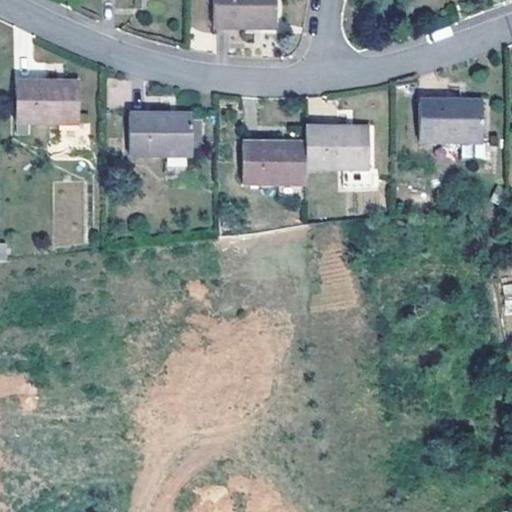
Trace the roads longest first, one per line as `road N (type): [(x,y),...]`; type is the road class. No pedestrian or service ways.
road 1 (residential): [(0,3),(151,68),(260,87),(325,83)]
road 2 (residential): [(230,362),(382,346),(405,511)]
road 3 (residential): [(0,291),(171,267),(209,276),(230,362)]
road 4 (residential): [(325,83),(511,31)]
road 5 (residential): [(230,362),(250,511)]
